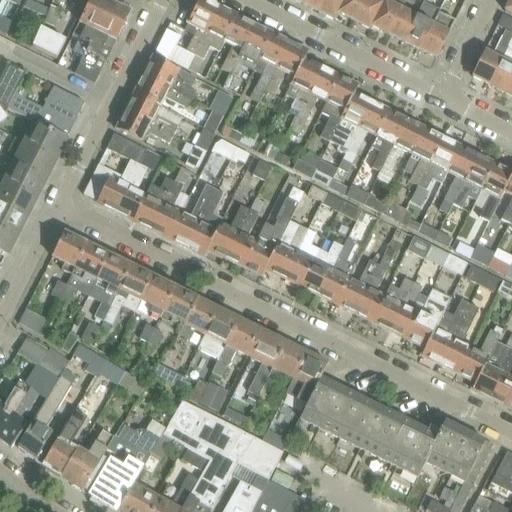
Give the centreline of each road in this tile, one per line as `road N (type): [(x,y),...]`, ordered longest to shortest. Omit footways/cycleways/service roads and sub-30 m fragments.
road 1 (unclassified): [(511,434),(60,204)]
road 2 (unclassified): [(162,0),(60,204)]
road 3 (residential): [(248,0),(445,100)]
road 4 (unclassified): [(60,204),(0,326)]
